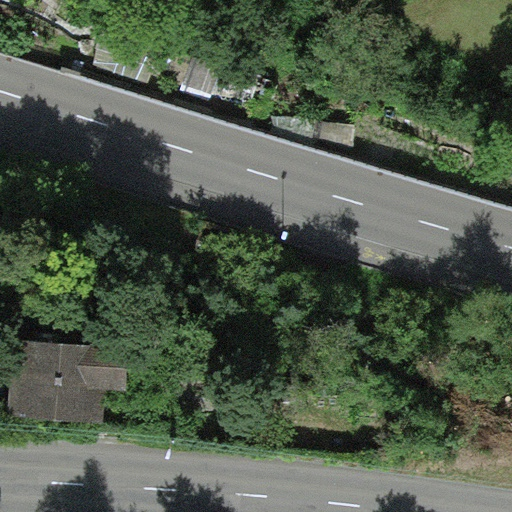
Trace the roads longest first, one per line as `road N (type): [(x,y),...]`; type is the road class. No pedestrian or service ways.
road 1 (secondary): [(0,87),(511,242)]
road 2 (primary): [(0,480),(397,511)]
